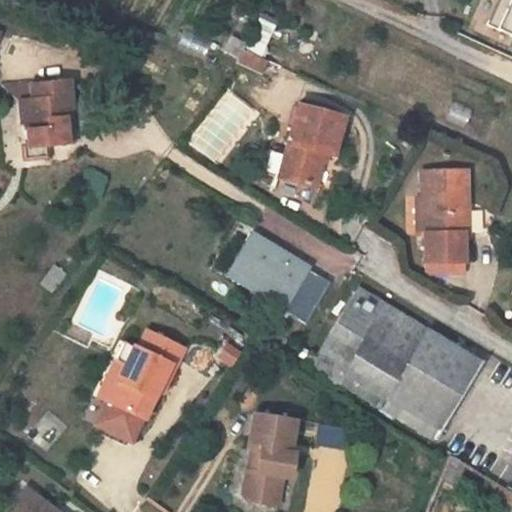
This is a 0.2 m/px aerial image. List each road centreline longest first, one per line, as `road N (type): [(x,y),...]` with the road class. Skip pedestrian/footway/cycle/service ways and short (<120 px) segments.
road 1 (unknown): [(283,96),(339,116),(356,138),(354,214),(363,269),(192,161)]
road 2 (residential): [(351,0),(511,71)]
road 3 (residential): [(363,269),(511,353)]
